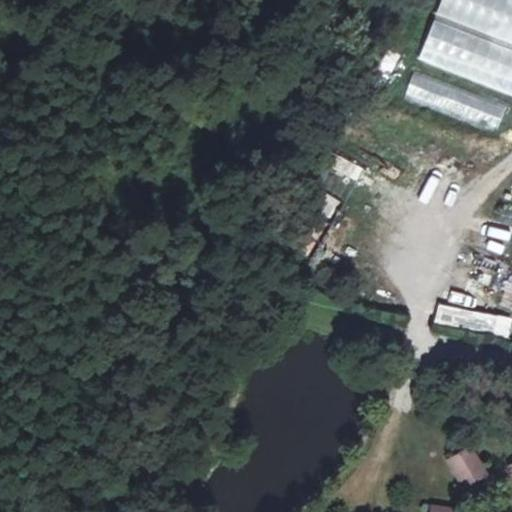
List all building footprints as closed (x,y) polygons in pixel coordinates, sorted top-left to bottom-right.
[(511,0),(440,0),(419,63),(511,95),(511,0)] [(496,133),(506,109),(420,75),(410,99),(496,133)] [(304,209),(284,245),(308,258),(328,221),(304,209)] [(437,311),(436,328),(509,331),(510,315),(437,311)] [(483,466),(470,447),(449,460),(464,480),(483,466)]
